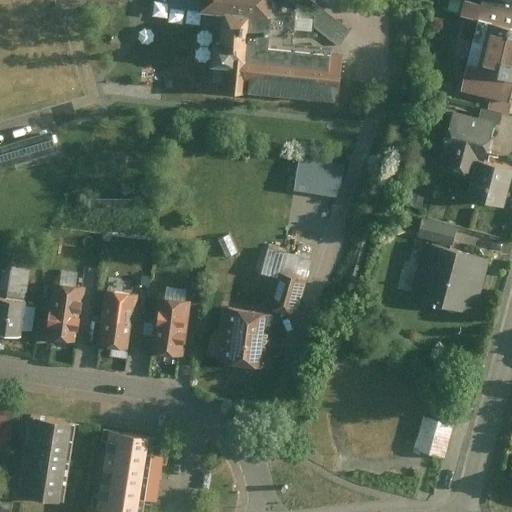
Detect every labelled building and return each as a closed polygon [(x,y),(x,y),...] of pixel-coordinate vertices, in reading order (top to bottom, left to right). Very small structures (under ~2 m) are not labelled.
[(170,0),(170,9),(201,12),(201,14),(224,15),(222,25),(222,43),(214,43),(212,71),(237,73),(238,63),(241,63),(239,99),(340,106),(344,55),(293,51),(294,30),(311,31),(311,19),(295,18),(296,0),(170,0)] [(511,11),(478,4),(456,0),(452,0),(450,14),(469,18),(474,19),(511,26),(511,11)] [(511,11),(511,0),(478,0),(478,4),(511,11)] [(505,104),(511,70),(511,26),(474,19),(469,18),(467,28),(453,93),(505,104)] [(438,164),(470,173),(473,159),(483,162),(493,123),(452,112),(438,164)] [(50,134),(0,148),(0,171),(56,155),(50,134)] [(292,191),(337,197),(345,167),(298,159),(292,191)] [(473,159),(470,173),(462,200),(495,208),(505,168),(483,162),(473,159)] [(457,229),(417,219),(411,246),(421,248),(408,301),(471,316),(485,259),(451,251),(457,229)] [(262,270),(278,275),(279,270),(285,251),(269,247),(262,270)] [(279,270),(307,278),(313,259),(285,251),(279,270)] [(5,271),(0,295),(27,300),(33,265),(10,261),(8,272),(5,271)] [(270,303),(297,311),(306,282),(307,278),(279,270),(278,275),(270,303)] [(47,316),(44,335),(77,339),(84,285),(51,280),(49,302),(47,316)] [(103,288),(97,342),(129,346),(136,292),(103,288)] [(0,295),(0,330),(21,334),(27,300),(0,295)] [(189,299),(155,295),(151,337),(140,336),(139,345),(151,347),(151,351),(183,355),(189,299)] [(38,301),(37,314),(47,316),(49,302),(38,301)] [(266,310),(230,306),(224,359),(269,364),(273,332),(264,331),(266,310)] [(43,339),(44,335),(47,316),(37,314),(35,314),(31,337),(43,339)] [(0,448),(6,449),(11,444),(15,415),(0,412),(0,448)] [(76,421),(34,415),(23,494),(64,500),(76,421)] [(452,426),(423,420),(416,451),(446,457),(452,426)] [(157,434),(109,427),(97,508),(125,511),(145,511),(147,498),(159,500),(166,456),(154,454),(157,434)] [(9,511),(11,502),(0,499),(0,511),(9,511)]
